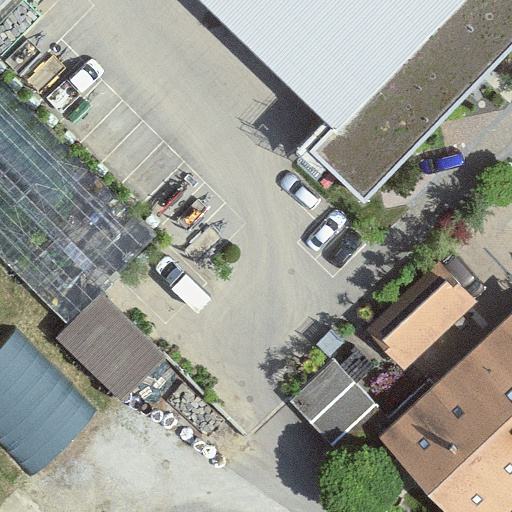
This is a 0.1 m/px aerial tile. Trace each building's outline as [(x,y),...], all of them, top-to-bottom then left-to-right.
[(511,0),(224,0),(343,114),(320,138),(377,192),(511,51),(511,0)] [(0,247),(59,313),(147,233),(0,70),(0,247)] [(408,359),(481,292),(443,251),(371,318),(408,359)] [(126,393),(172,344),(104,280),(57,330),(126,393)] [(511,285),(509,282),(362,418),(449,511),(480,511),(511,482),(511,285)] [(0,432),(32,466),(99,403),(21,321),(0,340),(0,432)] [(334,346),(290,389),(336,436),(380,393),(334,346)]
